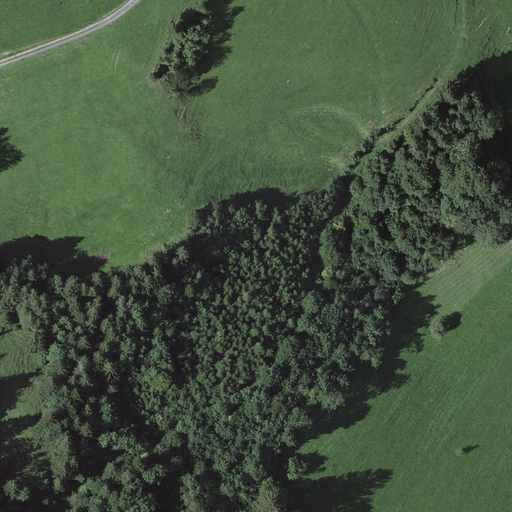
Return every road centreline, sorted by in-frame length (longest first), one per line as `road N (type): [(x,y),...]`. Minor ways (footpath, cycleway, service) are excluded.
road 1 (track): [(462,0),(464,24),(450,66),(431,98),(361,158),(320,229),(301,312),(258,378),(149,452),(95,471),(58,511)]
road 2 (track): [(0,63),(96,26),(134,0)]
